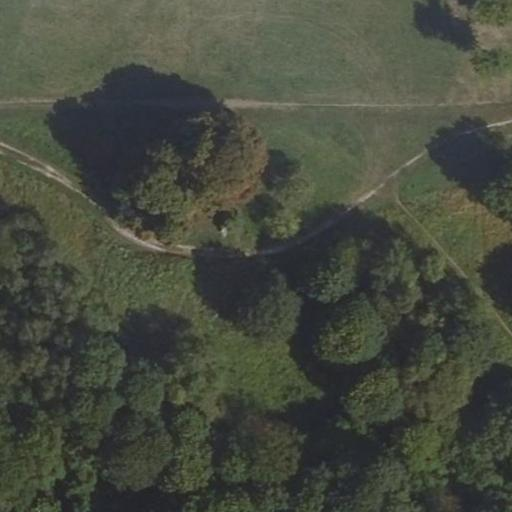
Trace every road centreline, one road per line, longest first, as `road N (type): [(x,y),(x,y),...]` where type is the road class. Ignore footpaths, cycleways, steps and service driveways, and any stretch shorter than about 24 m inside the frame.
road 1 (track): [(511,127),(447,148),(308,239),(241,257),(149,247),(87,198),(0,153)]
road 2 (track): [(0,103),(511,100)]
